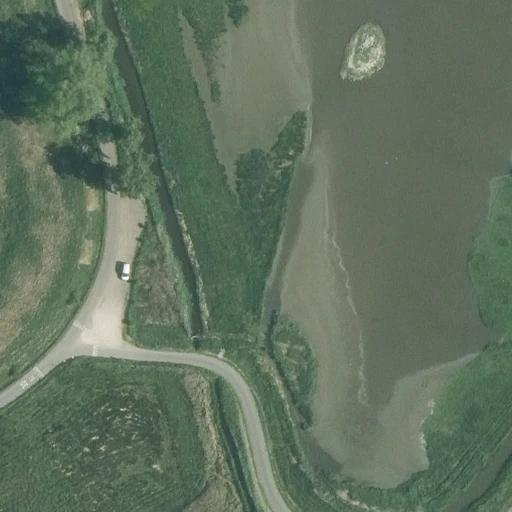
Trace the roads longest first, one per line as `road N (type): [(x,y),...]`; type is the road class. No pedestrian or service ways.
road 1 (unclassified): [(60,0),(97,107),(114,216),(101,282),(65,346)]
road 2 (unclassified): [(65,346),(220,368),(244,397),(278,511)]
